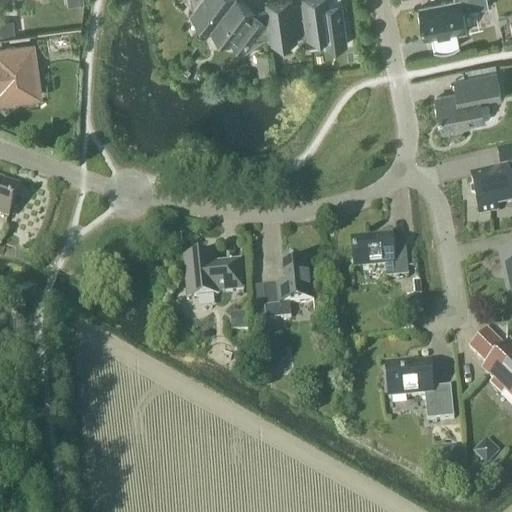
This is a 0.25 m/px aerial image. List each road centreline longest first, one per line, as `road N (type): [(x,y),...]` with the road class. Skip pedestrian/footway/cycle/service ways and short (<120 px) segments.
road 1 (residential): [(400,172),(361,201),(291,215),(221,215),(128,197),(0,149)]
road 2 (residential): [(377,0),(405,130),(400,172)]
road 3 (residential): [(454,315),(441,204),(400,172)]
